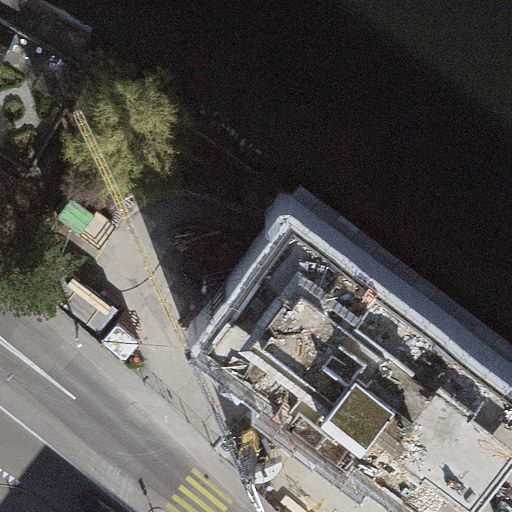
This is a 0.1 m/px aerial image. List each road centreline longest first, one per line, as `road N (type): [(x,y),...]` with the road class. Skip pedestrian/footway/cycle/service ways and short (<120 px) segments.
road 1 (tertiary): [(134,446),(56,357),(0,312)]
road 2 (tertiary): [(134,446),(0,374)]
road 3 (tertiary): [(0,427),(103,511)]
